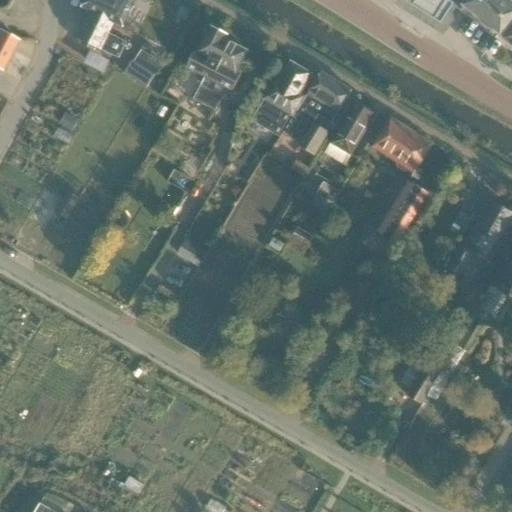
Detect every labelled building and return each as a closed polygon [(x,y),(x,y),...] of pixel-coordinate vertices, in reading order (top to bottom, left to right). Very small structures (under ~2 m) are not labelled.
[(111,22),(123,27),(135,0),(84,0),(81,7),(90,12),(78,39),(119,58),(126,43),(106,33),(111,22)] [(453,0),(452,0),(410,0),(441,19),(453,0)] [(511,0),(466,0),(461,6),(464,8),(461,12),(494,39),(498,35),(500,36),(511,21),(511,0)] [(234,72),(245,52),(224,41),(227,35),(210,27),(196,54),(194,53),(187,67),(205,77),(193,100),(196,101),(191,111),(208,120),(213,110),(214,111),(222,96),(213,91),(217,83),(232,91),(240,75),(234,72)] [(511,27),(503,39),(511,45),(511,27)] [(0,71),(0,72),(17,41),(0,32),(0,71)] [(134,61),(156,74),(164,60),(142,47),(134,61)] [(287,110),(291,113),(302,96),(298,94),(311,74),(290,62),(278,81),(275,79),(250,120),(273,133),(287,110)] [(330,123),(336,113),(350,91),(320,73),(287,128),(302,137),(297,145),(315,156),(329,132),(313,123),(318,115),(330,123)] [(150,118),(162,97),(149,89),(136,110),(150,118)] [(331,143),(350,155),(374,114),(356,103),(331,143)] [(71,131),(78,120),(66,114),(60,125),(71,131)] [(413,173),(431,145),(390,119),(372,148),(397,163),(397,168),(405,173),(409,171),(413,173)] [(254,181),(273,147),(262,141),(253,159),(242,153),(233,169),(254,181)] [(339,191),(324,182),(311,204),(326,213),(339,191)] [(409,182),(377,232),(397,245),(429,194),(409,182)] [(68,191),(55,212),(67,219),(79,197),(68,191)] [(464,250),(459,247),(443,274),(459,283),(474,256),(487,264),(511,219),(511,215),(491,203),(491,204),(480,197),(471,213),(477,216),(473,222),(478,225),(464,250)] [(311,235),(297,227),(291,239),(304,247),(311,235)] [(186,240),(177,255),(198,268),(207,253),(186,240)] [(511,253),(507,251),(488,285),(503,294),(511,277),(511,253)] [(456,345),(466,351),(489,313),(478,307),(473,316),(456,345)] [(427,395),(428,396),(437,401),(466,351),(456,345),(444,366),(427,395)] [(427,395),(444,366),(430,358),(407,396),(422,405),(428,396),(427,395)] [(117,390),(129,395),(136,378),(125,373),(117,390)]
